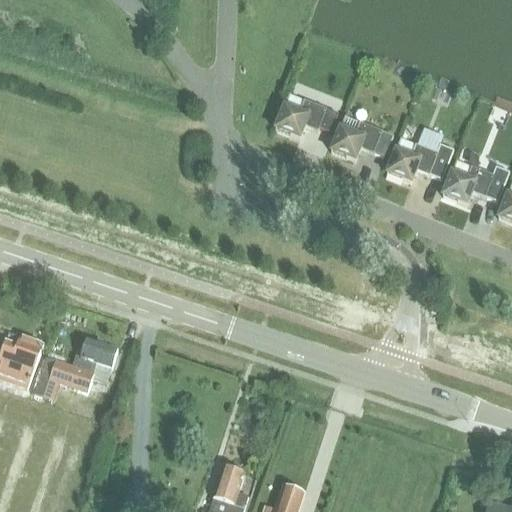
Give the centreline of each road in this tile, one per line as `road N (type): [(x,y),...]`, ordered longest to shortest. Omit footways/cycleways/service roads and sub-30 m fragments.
road 1 (secondary): [(371,379),(0,251)]
road 2 (unclassified): [(511,264),(279,170),(222,138)]
road 3 (residential): [(408,320),(410,287),(395,260),(236,205),(220,170),(222,138)]
road 4 (unclassified): [(222,138),(183,65),(122,0)]
road 5 (unclassified): [(222,138),(227,0)]
